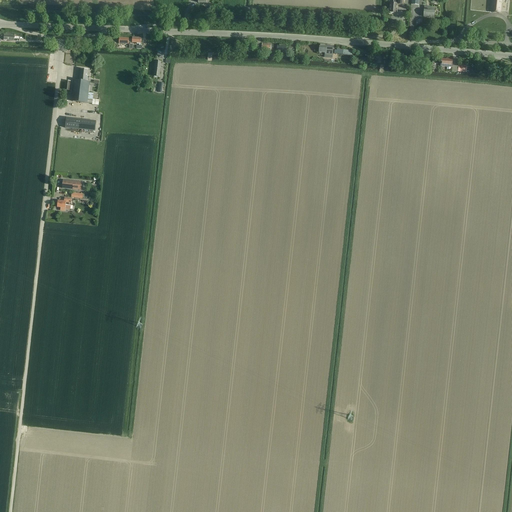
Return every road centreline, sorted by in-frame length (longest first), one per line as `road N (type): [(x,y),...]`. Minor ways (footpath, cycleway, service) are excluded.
road 1 (track): [(19,427),(130,439),(173,61),(511,87)]
road 2 (tertiary): [(511,56),(117,29)]
road 3 (track): [(10,511),(43,211)]
road 4 (track): [(186,21),(376,31)]
road 5 (residential): [(43,211),(61,42)]
